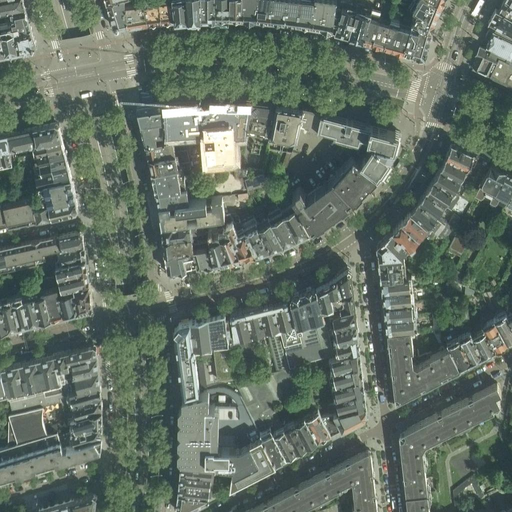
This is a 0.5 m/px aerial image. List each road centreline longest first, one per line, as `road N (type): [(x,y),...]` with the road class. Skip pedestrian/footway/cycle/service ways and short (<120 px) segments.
road 1 (primary): [(144,511),(149,401),(128,206),(74,0)]
road 2 (primary): [(58,0),(119,252),(134,405),(129,511)]
road 3 (residential): [(383,85),(372,57),(309,42),(164,35),(152,57)]
road 4 (residential): [(146,70),(164,85),(244,82),(366,102),(383,85)]
road 5 (residential): [(154,306),(142,204),(112,77)]
road 6 (tertiary): [(383,85),(271,59),(167,61)]
road 7 (residential): [(154,306),(293,266),(357,230)]
road 8 (residential): [(158,511),(163,398),(154,306)]
road 9 (residential): [(357,230),(386,425)]
road 10 (residential): [(386,425),(217,511)]
road 11 (residential): [(357,230),(416,161),(440,98)]
road 12 (residential): [(110,318),(119,463)]
road 13 (residential): [(386,425),(511,357)]
road 14 (residential): [(64,86),(99,214)]
road 15 (residential): [(119,463),(0,500)]
